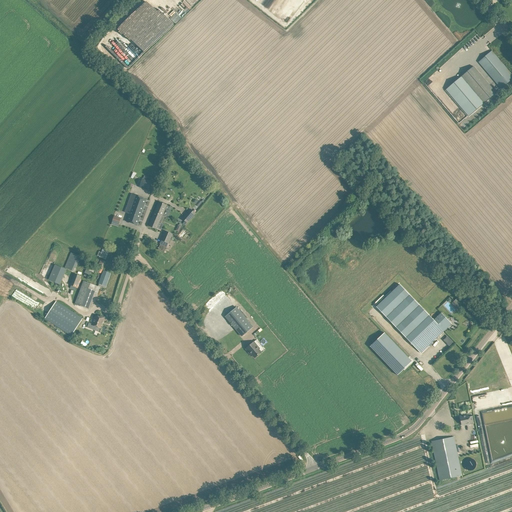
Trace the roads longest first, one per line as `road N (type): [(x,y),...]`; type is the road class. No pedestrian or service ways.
road 1 (tertiary): [(319,466),(416,428),(511,304)]
road 2 (unclassified): [(319,466),(155,270)]
road 3 (tertiary): [(194,511),(319,466)]
